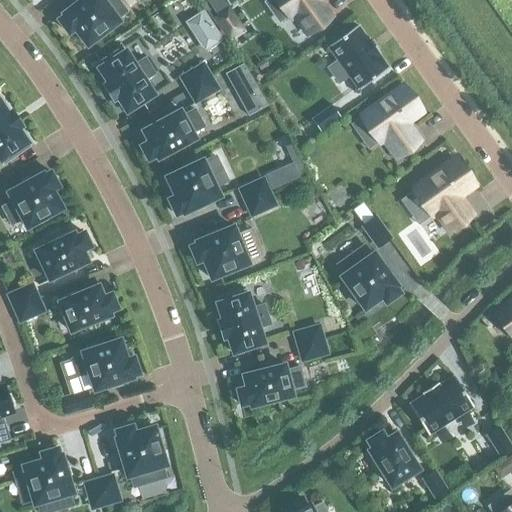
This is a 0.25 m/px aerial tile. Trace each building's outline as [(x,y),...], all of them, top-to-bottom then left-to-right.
[(81,0),(63,13),(65,15),(59,19),(69,33),(75,29),(88,46),(120,22),(118,19),(127,12),(118,0),(81,0)] [(295,16),(308,34),(332,17),(322,4),(321,5),(317,0),(278,0),(291,19),(295,16)] [(204,10),(186,21),(205,50),(223,39),(204,10)] [(381,53),(373,42),(370,38),(368,39),(358,25),(328,47),(359,90),(389,68),(379,54),(381,53)] [(96,64),(99,68),(111,87),(114,84),(119,91),(115,93),(127,112),(154,94),(145,80),(155,73),(145,58),(135,65),(126,50),(123,46),(96,64)] [(182,77),(189,89),(211,77),(203,65),(182,77)] [(239,67),(225,74),(249,116),(262,109),(239,67)] [(211,77),(189,89),(196,102),(218,89),(211,77)] [(404,85),(361,115),(380,143),(384,140),(397,158),(420,141),(411,128),(410,129),(406,124),(423,112),(404,85)] [(0,158),(4,165),(31,147),(28,143),(16,124),(13,126),(8,120),(12,118),(0,100),(0,158)] [(312,119),(321,132),(342,118),(332,105),(312,119)] [(149,141),(141,146),(149,160),(157,155),(159,159),(196,138),(193,133),(206,126),(196,107),(183,114),(181,110),(143,130),(149,141)] [(291,145),(285,147),(292,164),(298,179),(307,174),(291,145)] [(203,160),(166,177),(175,196),(169,199),(177,215),(183,212),(184,213),(220,196),(216,187),(228,181),(216,155),(203,161),(203,160)] [(457,159),(414,190),(433,216),(436,213),(449,231),(473,215),(464,201),(462,202),(459,197),(476,185),(457,159)] [(43,173),(8,192),(13,201),(3,207),(12,224),(23,218),(28,228),(63,208),(53,190),(59,186),(51,171),(44,175),(43,173)] [(263,178),(241,189),(247,202),(270,191),(263,178)] [(270,191),(247,202),(253,215),(276,204),(270,191)] [(364,226),(378,246),(390,237),(376,218),(364,226)] [(204,259),(212,279),(249,263),(234,226),(196,241),(197,243),(191,246),(197,262),(204,259)] [(36,250),(49,279),(88,261),(83,250),(91,246),(84,232),(76,236),(74,232),(36,250)] [(338,265),(345,275),(342,277),(365,309),(382,297),(386,303),(400,293),(396,287),(398,285),(375,253),(372,255),(365,245),(338,265)] [(9,295),(15,308),(38,298),(32,285),(9,295)] [(59,301),(71,331),(108,316),(107,313),(117,308),(112,294),(103,297),(99,285),(59,301)] [(216,299),(233,353),(264,343),(259,328),(271,324),(265,304),(253,308),(246,289),(216,299)] [(38,298),(15,308),(20,321),(44,311),(38,298)] [(511,299),(494,312),(511,336),(511,299)] [(295,333),(299,347),(323,340),(319,326),(295,333)] [(127,359),(120,339),(82,352),(83,356),(72,360),(78,376),(89,372),(95,391),(133,378),(132,376),(139,373),(134,357),(127,359)] [(323,340),(299,347),(303,360),(327,353),(323,340)] [(238,389),(242,405),(250,403),(251,406),(293,396),(291,390),(305,386),(300,367),(286,370),(285,365),(243,375),(246,387),(238,389)] [(492,374),(486,379),(492,388),(501,382),(497,375),(492,374)] [(424,395),(409,404),(429,435),(474,407),(454,375),(439,385),(438,383),(423,393),(424,395)] [(0,441),(9,439),(0,411),(15,406),(11,392),(7,394),(4,384),(0,385),(0,441)] [(63,399),(67,413),(91,405),(87,392),(63,399)] [(116,430),(118,437),(116,438),(127,477),(131,476),(134,487),(167,478),(163,466),(166,465),(155,427),(135,432),(133,425),(116,430)] [(487,434),(501,457),(511,449),(511,446),(499,427),(487,434)] [(369,450),(392,486),(419,469),(397,433),(386,440),(382,432),(368,441),(373,448),(369,450)] [(30,434),(23,437),(26,446),(33,443),(30,434)] [(24,469),(33,501),(34,504),(38,503),(40,511),(51,511),(73,505),(70,494),(73,493),(62,455),(60,455),(58,448),(41,453),(43,460),(23,466),(24,469)] [(511,454),(493,467),(501,479),(511,471),(511,454)] [(423,478),(437,501),(449,493),(435,471),(423,478)] [(112,476),(99,480),(106,504),(120,500),(112,476)] [(106,504),(99,480),(86,484),(93,508),(106,504)] [(313,511),(310,505),(306,506),(302,498),(283,507),(285,511),(313,511)]
